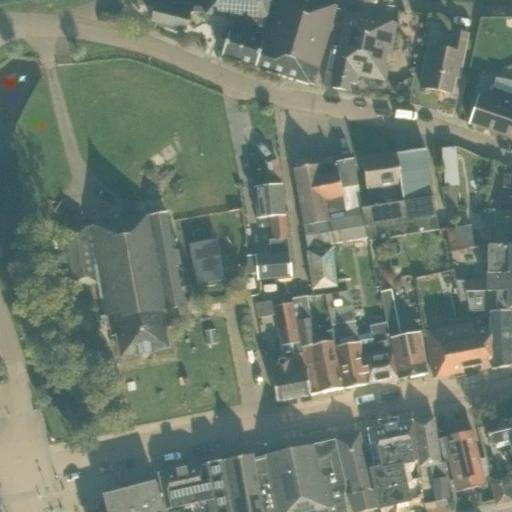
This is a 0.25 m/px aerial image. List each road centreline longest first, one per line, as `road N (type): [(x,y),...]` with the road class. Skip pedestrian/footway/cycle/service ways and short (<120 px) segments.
road 1 (primary): [(19,461),(54,464),(511,382)]
road 2 (residential): [(511,155),(425,124),(280,94),(64,25)]
road 3 (residential): [(367,0),(511,10)]
road 4 (unclassified): [(19,461),(22,414),(8,342)]
